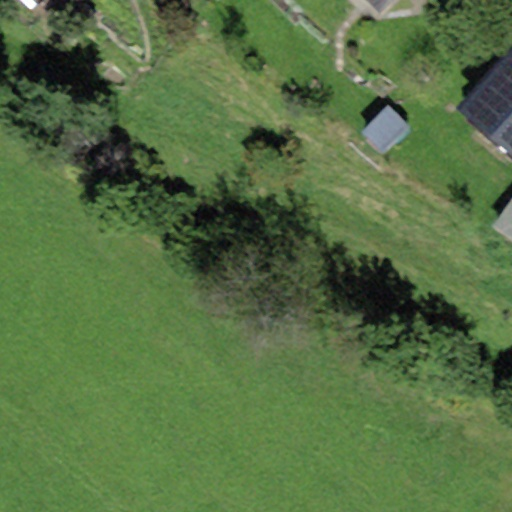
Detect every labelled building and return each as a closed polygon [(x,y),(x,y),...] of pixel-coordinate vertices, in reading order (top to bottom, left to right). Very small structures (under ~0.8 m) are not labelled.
[(391,0),(360,0),(377,16),(391,0)] [(511,46),(499,62),(511,72),(511,46)] [(458,110),(511,154),(511,72),(499,62),(458,110)] [(361,133),(381,156),(410,129),(390,107),(361,133)] [(511,199),(491,228),(511,243),(511,199)]
